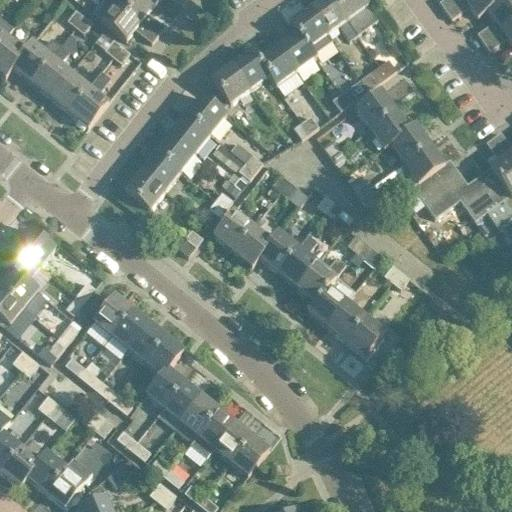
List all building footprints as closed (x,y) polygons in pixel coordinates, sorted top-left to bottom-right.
[(52,0),(41,0),(39,3),(46,8),(52,0)] [(156,7),(147,0),(120,0),(116,5),(141,26),(155,8),(156,8),(156,7)] [(188,2),(185,0),(171,0),(171,2),(181,10),(188,2)] [(328,0),(326,0),(310,12),(309,12),(308,13),(328,39),(329,38),(339,31),(350,46),(358,40),(328,0)] [(328,0),(358,40),(377,25),(359,0),(328,0)] [(445,15),(456,7),(451,0),(447,0),(439,7),(445,15)] [(501,0),(466,0),(463,2),(463,3),(476,20),(475,20),(477,23),(487,16),(504,3),(503,2),(501,0)] [(511,26),(511,0),(506,0),(503,2),(504,3),(487,16),(488,17),(501,34),(511,26)] [(116,5),(102,23),(100,25),(126,45),(128,43),(127,43),(134,34),(151,48),(158,39),(147,31),(141,26),(116,5)] [(457,7),(456,7),(445,15),(451,24),(463,16),(457,7)] [(328,39),(308,13),(307,14),(291,26),(288,27),(296,37),(297,36),(309,53),(310,52),(315,59),(334,45),(329,38),(328,39)] [(77,33),(86,22),(76,14),(67,25),(77,33)] [(93,27),(86,22),(77,33),(84,38),(93,27)] [(147,31),(158,39),(165,31),(154,22),(147,31)] [(511,26),(501,34),(511,49),(511,26)] [(494,39),(488,30),(477,39),(483,47),(494,39)] [(297,36),(296,37),(294,38),(295,38),(278,50),(276,51),(297,78),(318,63),(315,59),(310,52),(309,53),(297,36)] [(500,48),(494,39),(483,47),(489,56),(500,48)] [(26,56),(7,41),(0,48),(0,77),(3,80),(5,82),(12,73),(26,56)] [(62,51),(52,43),(43,55),(34,48),(27,57),(26,56),(12,73),(14,74),(14,73),(32,88),(62,51)] [(115,63),(124,52),(114,44),(105,55),(115,63)] [(70,77),(61,69),(70,58),(62,51),(32,88),(49,101),(48,102),(50,102),(70,77)] [(276,51),(275,51),(276,52),(259,64),(259,63),(257,64),(271,83),(271,82),(278,92),(297,78),(276,51)] [(121,68),(130,57),(124,52),(115,63),(121,68)] [(271,83),(257,64),(250,54),(248,56),(232,68),(230,69),(251,97),(271,83)] [(388,64),(382,69),(390,80),(396,75),(388,64)] [(230,69),(229,69),(230,70),(213,82),(211,83),(221,97),(208,107),(220,116),(221,116),(230,108),(232,111),(251,97),(230,69)] [(368,96),(390,80),(382,69),(360,84),(368,96)] [(89,91),(90,93),(70,118),(86,131),(85,131),(87,133),(108,107),(106,105),(106,106),(98,99),(110,84),(101,76),(89,91)] [(89,91),(70,77),(50,102),(51,103),(70,118),(90,93),(89,91)] [(349,92),(343,97),(351,108),(358,103),(349,92)] [(369,135),(395,115),(382,98),(383,97),(381,95),(354,115),(369,135)] [(351,108),(343,97),(332,104),(340,116),(351,108)] [(221,116),(220,116),(208,107),(200,100),(198,102),(199,103),(185,120),(210,140),(226,120),(221,116)] [(408,133),(395,115),(369,135),(383,154),(390,149),(409,134),(408,133)] [(210,140),(185,120),(171,137),(170,137),(170,138),(195,159),(210,140)] [(310,120),(302,126),(310,138),(319,131),(310,120)] [(310,138),(302,126),(293,132),(302,144),(310,138)] [(404,168),(430,150),(417,132),(416,130),(409,134),(390,149),(404,168)] [(511,152),(500,136),(493,142),(511,167),(511,152)] [(195,159),(170,138),(169,139),(155,157),(180,177),(195,159)] [(511,167),(493,142),(486,147),(499,165),(491,171),(511,199),(510,200),(511,202),(511,167)] [(324,153),(330,162),(342,154),(336,145),(324,153)] [(442,168),(430,150),(404,168),(417,187),(419,190),(446,171),(444,168),(444,169),(443,167),(442,168)] [(348,162),(342,154),(330,162),(337,171),(348,162)] [(180,177),(155,157),(141,175),(140,175),(140,176),(165,196),(180,177)] [(251,159),(245,167),(256,176),(262,168),(251,159)] [(472,196),(467,189),(449,164),(444,168),(446,171),(419,190),(417,187),(412,191),(435,223),(460,205),(472,196)] [(256,176),(245,167),(238,176),(249,184),(256,176)] [(511,199),(491,171),(489,172),(490,172),(467,189),(472,196),(460,205),(474,226),(510,200),(511,199)] [(165,196),(140,176),(139,177),(126,193),(124,195),(150,215),(165,196)] [(280,197),(288,186),(280,179),(271,190),(280,197)] [(352,192),(359,201),(370,193),(364,184),(352,192)] [(288,204),(297,193),(288,186),(280,197),(288,204)] [(384,212),(370,193),(359,201),(373,220),(384,212)] [(221,196),(215,205),(226,213),(232,205),(221,196)] [(324,218),(333,207),(325,200),(316,211),(324,218)] [(226,213),(215,205),(208,213),(219,222),(226,213)] [(342,213),(333,207),(324,218),(333,224),(342,213)] [(232,256),(253,230),(234,215),(213,241),(232,256)] [(258,261),(271,245),(253,230),(232,256),(252,271),(259,262),(258,261)] [(29,233),(15,249),(42,270),(55,254),(29,233)] [(185,242),(196,251),(202,243),(192,234),(185,242)] [(511,250),(501,235),(490,243),(503,261),(511,254),(511,250)] [(279,236),(271,245),(258,261),(259,262),(260,263),(261,263),(277,276),(298,251),(279,236)] [(319,268),(308,259),(318,247),(308,239),(298,251),(277,276),(295,291),(297,293),(297,292),(298,293),(319,268)] [(357,259),(365,248),(355,239),(346,250),(357,259)] [(188,261),(196,251),(186,244),(179,253),(188,261)] [(363,264),(372,253),(365,248),(357,259),(363,264)] [(42,270),(15,249),(1,267),(11,275),(27,288),(28,287),(42,270)] [(315,308),(336,282),(346,270),(337,262),(327,274),(319,268),(298,293),(313,305),(313,306),(314,307),(315,308)] [(392,287),(401,276),(392,269),(384,280),(392,287)] [(38,295),(28,287),(27,288),(11,275),(0,288),(0,292),(24,312),(38,295)] [(409,283),(401,276),(392,287),(400,294),(409,283)] [(336,282),(315,308),(314,307),(307,316),(309,317),(325,330),(327,332),(328,332),(348,307),(347,306),(354,296),(336,282)] [(87,287),(77,299),(85,306),(95,293),(87,287)] [(24,312),(0,292),(0,321),(10,329),(24,312)] [(74,321),(85,306),(77,299),(65,314),(74,321)] [(112,341),(133,315),(115,300),(94,327),(112,341)] [(346,347),(367,322),(348,307),(328,332),(346,347)] [(129,355),(150,328),(133,315),(112,341),(129,355)] [(385,336),(367,322),(346,347),(364,362),(385,336)] [(70,328),(60,341),(68,347),(78,334),(70,328)] [(145,368),(167,342),(150,328),(129,355),(145,368)] [(57,362),(68,347),(60,341),(48,355),(57,362)] [(183,355),(167,342),(145,368),(161,381),(167,373),(168,373),(183,355)] [(21,375),(31,362),(22,355),(12,368),(21,375)] [(82,355),(75,365),(125,398),(136,382),(126,375),(122,381),(82,355)] [(39,369),(31,362),(21,375),(29,381),(39,369)] [(79,382),(85,374),(71,363),(65,371),(79,382)] [(164,413),(185,387),(168,373),(167,373),(161,381),(146,399),(164,413)] [(85,374),(79,382),(92,392),(98,384),(85,374)] [(181,428),(203,401),(185,387),(164,413),(181,428)] [(99,397),(113,408),(119,401),(105,390),(99,397)] [(47,419),(56,407),(48,401),(38,413),(47,419)] [(132,411),(119,401),(113,408),(126,419),(132,411)] [(192,448),(198,441),(219,414),(203,401),(181,428),(175,435),(192,448)] [(64,413),(56,407),(47,419),(54,425),(64,413)] [(215,454),(236,428),(219,414),(198,441),(215,454)] [(95,435),(104,423),(97,417),(87,429),(95,435)] [(0,439),(3,436),(10,427),(0,419),(0,439)] [(113,429),(104,423),(95,435),(103,441),(113,429)] [(231,468),(253,441),(236,428),(215,454),(231,468)] [(0,476),(1,477),(21,451),(3,436),(0,439),(0,476)] [(117,443),(131,454),(138,447),(124,436),(117,443)] [(269,454),(253,441),(231,468),(248,481),(269,454)] [(151,457),(138,447),(131,454),(144,465),(151,457)] [(26,482),(40,465),(21,451),(1,477),(20,492),(27,483),(26,482)] [(46,498),(66,471),(47,456),(40,465),(26,482),(27,483),(46,498)] [(151,471),(165,482),(172,473),(158,462),(151,471)] [(134,470),(129,476),(140,485),(145,479),(134,470)] [(64,511),(85,486),(66,471),(46,498),(63,511),(64,511)] [(185,484),(172,473),(165,482),(178,493),(185,484)] [(158,505),(168,493),(159,486),(150,498),(158,505)] [(191,490),(184,498),(198,509),(205,501),(191,490)] [(176,500),(168,493),(158,505),(167,511),(176,500)] [(217,511),(218,511),(205,501),(198,509),(202,511),(217,511)] [(81,511),(110,511),(106,502),(81,511)]
